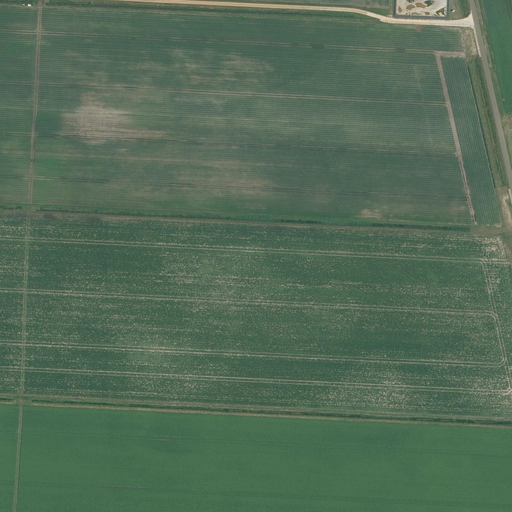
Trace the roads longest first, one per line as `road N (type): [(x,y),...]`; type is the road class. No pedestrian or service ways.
road 1 (track): [(134,0),(475,21)]
road 2 (unclassified): [(511,186),(471,0)]
